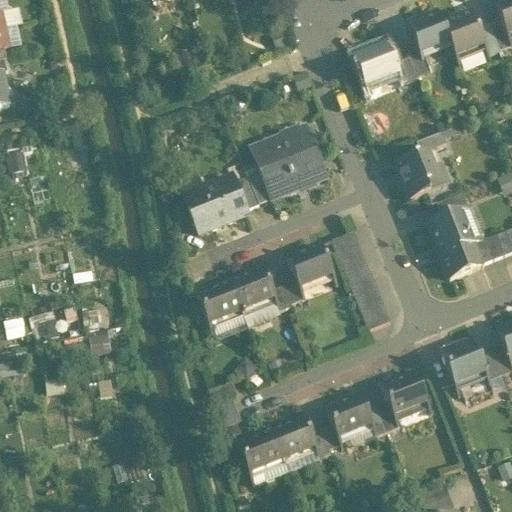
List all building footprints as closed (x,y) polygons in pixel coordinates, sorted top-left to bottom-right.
[(511,0),(493,8),(500,25),(506,40),(507,40),(511,37),(511,0)] [(471,17),(441,29),(448,47),(454,62),(483,51),(484,50),(477,33),(471,17)] [(436,18),(407,29),(416,54),(419,59),(420,59),(448,47),(441,29),(436,18)] [(500,25),(489,30),(499,56),(511,51),(507,40),(506,40),(500,25)] [(488,29),(477,33),(484,50),(483,51),(487,62),(500,57),(499,56),(489,30),(488,29)] [(386,49),(365,57),(366,59),(361,61),(361,60),(354,62),(352,62),(364,93),(397,80),(398,79),(394,68),(386,49)] [(419,59),(416,54),(405,58),(407,63),(414,81),(415,81),(426,76),(420,59),(419,59)] [(407,63),(394,68),(398,79),(397,80),(401,91),(417,85),(415,81),(414,81),(407,63)] [(0,78),(0,112),(9,110),(8,106),(12,98),(5,94),(2,78),(1,78),(0,78)] [(306,131),(297,135),(297,133),(280,140),(280,142),(260,150),(268,169),(256,174),(269,206),(305,192),(306,194),(316,190),(315,188),(327,183),(306,131)] [(441,137),(416,147),(420,158),(433,153),(433,154),(446,149),(441,137)] [(420,158),(394,169),(409,206),(430,198),(428,193),(446,186),(433,154),(433,153),(420,158)] [(6,158),(9,175),(24,173),(22,156),(6,158)] [(256,174),(245,178),(247,182),(258,211),(269,206),(256,174)] [(247,182),(233,188),(244,216),(258,211),(247,182)] [(231,184),(184,202),(199,238),(245,219),(244,216),(233,188),(231,184)] [(462,197),(436,208),(442,222),(457,216),(457,217),(468,213),(462,197)] [(457,217),(457,216),(442,222),(427,228),(440,262),(474,248),(481,246),(468,213),(457,217)] [(511,250),(506,236),(495,240),(504,260),(511,256),(511,250)] [(351,238),(331,246),(336,257),(356,249),(351,238)] [(495,240),(485,244),(493,264),(504,260),(495,240)] [(493,264),(485,244),(481,246),(474,248),(482,269),(493,264)] [(474,248),(440,262),(449,284),(483,271),(482,269),(474,248)] [(356,249),(336,257),(340,268),(361,260),(356,249)] [(320,250),(286,264),(292,279),(298,294),(299,293),(332,280),(320,250)] [(361,260),(340,268),(344,279),(365,271),(361,260)] [(365,271),(344,279),(349,290),(370,282),(365,271)] [(262,274),(229,287),(241,317),(273,304),(274,304),(271,296),(262,274)] [(298,294),(292,279),(280,284),(282,291),(290,310),(304,305),(299,293),(298,294)] [(370,282),(349,290),(353,301),(374,293),(370,282)] [(229,287),(195,300),(207,330),(241,317),(229,287)] [(290,310),(282,291),(271,296),(274,304),(273,304),(278,317),(291,312),(290,310)] [(374,293),(353,301),(358,312),(378,304),(374,293)] [(378,304),(358,312),(362,323),(383,315),(378,304)] [(37,343),(58,336),(50,314),(30,321),(37,343)] [(383,315),(362,323),(367,336),(388,327),(383,315)] [(511,362),(511,327),(496,334),(501,348),(507,364),(509,364),(511,362)] [(472,344),(440,357),(453,390),(485,377),(477,357),(472,344)] [(507,364),(501,348),(490,352),(501,380),(511,375),(511,372),(509,364),(507,364)] [(501,380),(490,352),(477,357),(485,377),(488,385),(501,380)] [(414,378),(380,392),(386,407),(393,422),(394,421),(426,408),(414,378)] [(230,388),(208,397),(212,412),(232,404),(232,405),(237,403),(230,388)] [(359,400),(325,414),(331,429),(339,450),(341,455),(342,454),(338,444),(370,431),(371,430),(365,414),(359,400)] [(232,404),(212,412),(215,424),(236,415),(232,405),(232,404)] [(393,422),(386,407),(375,412),(383,432),(386,438),(398,432),(394,421),(393,422)] [(375,410),(365,414),(371,430),(370,431),(372,437),(383,432),(375,412),(375,410)] [(236,415),(215,424),(218,436),(241,427),(236,415)] [(303,423),(269,436),(283,471),(316,458),(314,453),(315,453),(312,444),(303,423)] [(331,429),(320,434),(323,439),(329,454),(339,450),(331,429)] [(383,432),(372,437),(374,442),(386,438),(383,432)] [(269,436),(236,450),(250,484),(263,479),(266,486),(286,478),(283,471),(269,436)] [(323,439),(312,444),(315,453),(314,453),(316,458),(318,465),(330,460),(328,455),(329,454),(323,439)]
